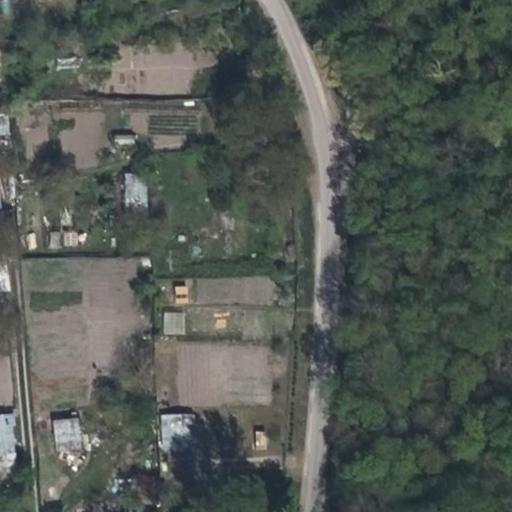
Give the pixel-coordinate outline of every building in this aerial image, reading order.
[(0,133),(7,135),(9,118),(0,116),(0,133)] [(125,211),(147,211),(147,174),(125,173),(125,211)] [(164,312),(163,333),(183,334),(184,313),(164,312)] [(12,414),(0,414),(0,470),(15,470),(12,414)] [(161,449),(194,450),(195,414),(162,414),(161,449)] [(54,449),(81,448),(79,417),(53,418),(54,449)]
